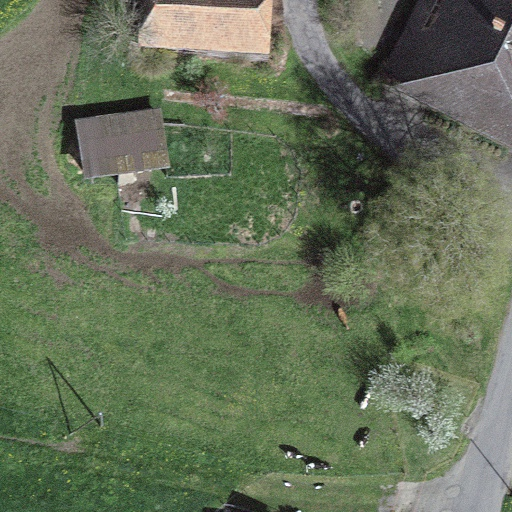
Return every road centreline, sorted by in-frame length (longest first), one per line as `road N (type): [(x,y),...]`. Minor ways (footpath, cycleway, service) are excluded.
road 1 (track): [(299,0),(315,56),(366,121),(511,209)]
road 2 (unclassified): [(511,380),(480,511)]
